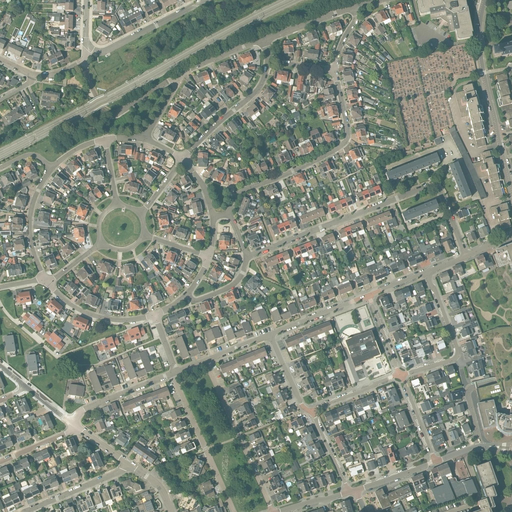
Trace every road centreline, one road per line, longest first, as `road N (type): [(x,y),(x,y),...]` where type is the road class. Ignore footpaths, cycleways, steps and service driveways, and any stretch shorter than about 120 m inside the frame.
road 1 (residential): [(229,214),(240,191),(343,143),(335,70)]
road 2 (tertiary): [(485,0),(480,55),(511,190)]
road 3 (residential): [(420,189),(246,257)]
road 4 (residential): [(205,360),(272,511)]
road 5 (residential): [(233,511),(173,374)]
road 6 (residential): [(268,59),(257,89),(181,159)]
road 7 (residential): [(90,47),(106,50),(206,0)]
road 8 (residential): [(154,314),(90,315),(45,279)]
road 9 (residential): [(45,279),(29,223),(52,168)]
